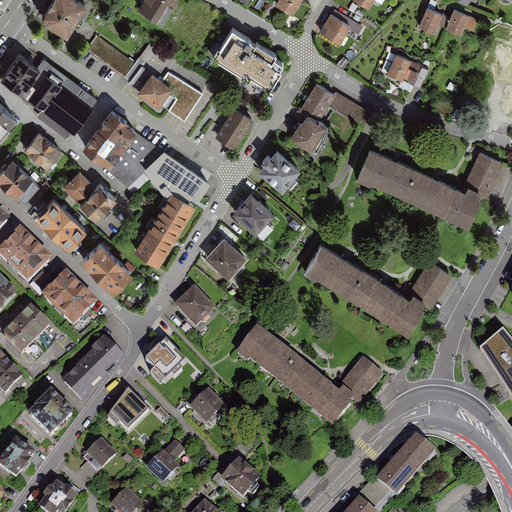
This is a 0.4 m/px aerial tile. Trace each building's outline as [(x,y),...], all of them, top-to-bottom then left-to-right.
[(87,4),(80,0),(52,0),(42,19),(69,35),(87,4)] [(146,0),(141,10),(167,22),(176,0),(146,0)] [(303,0),(275,0),(273,5),(295,16),(303,0)] [(375,0),(355,0),(371,8),(375,0)] [(451,18),(427,7),(418,27),(436,35),(440,25),(461,35),(466,25),(474,29),(478,21),(454,10),(451,18)] [(355,27),(336,16),(325,35),(344,45),(355,27)] [(135,63),(98,35),(88,49),(125,77),(135,63)] [(277,61),(232,36),(215,66),(259,91),(261,89),(272,96),(286,72),(274,65),(277,61)] [(511,44),(496,39),(488,61),(504,67),(507,59),(511,60),(511,44)] [(431,66),(395,53),(388,75),(421,87),(431,66)] [(43,70),(19,54),(1,80),(24,97),(43,70)] [(159,77),(173,87),(162,103),(183,118),(204,89),(168,64),(159,77)] [(159,77),(152,72),(138,92),(159,107),(162,103),(173,87),(159,77)] [(29,100),(74,134),(93,109),(48,75),(29,100)] [(300,120),(289,138),(313,152),(327,127),(319,122),(329,104),(364,125),(371,112),(317,80),(299,111),(308,115),(303,123),(300,120)] [(0,139),(17,119),(0,105),(0,139)] [(254,119),(235,107),(216,138),(236,149),(254,119)] [(135,132),(112,111),(84,147),(111,170),(135,132)] [(511,121),(501,119),(498,131),(510,134),(511,124),(511,121)] [(111,170),(129,187),(145,172),(164,153),(135,132),(111,170)] [(63,151),(39,133),(25,152),(48,170),(63,151)] [(396,158),(372,148),(359,178),(468,227),(482,196),(489,199),(506,161),(479,149),(462,187),(396,158)] [(277,150),(259,172),(268,180),(283,192),(302,170),(277,150)] [(167,199),(173,195),(192,207),(195,201),(207,182),(164,153),(145,172),(167,199)] [(34,177),(11,158),(0,170),(0,183),(17,198),(34,177)] [(97,187),(79,171),(62,189),(96,222),(118,199),(101,183),(97,187)] [(269,197),(262,191),(259,194),(266,200),(269,197)] [(276,215),(253,194),(234,214),(256,235),(276,215)] [(192,207),(173,195),(167,199),(134,253),(158,267),(159,265),(171,246),(195,210),(192,207)] [(56,200),(37,219),(69,250),(88,231),(56,200)] [(0,216),(0,236),(10,226),(0,216)] [(301,226),(294,220),(289,225),(296,231),(301,226)] [(45,297),(41,301),(74,333),(98,308),(66,277),(57,285),(45,273),(53,265),(20,234),(0,255),(0,261),(28,289),(33,285),(45,297)] [(248,260),(224,239),(207,260),(231,280),(248,260)] [(102,243),(82,263),(115,295),(134,274),(102,243)] [(408,297),(323,245),(306,272),(410,335),(426,307),(431,310),(453,275),(430,261),(408,297)] [(289,265),(285,262),(280,268),(284,271),(289,265)] [(0,280),(0,317),(19,298),(0,280)] [(196,288),(177,305),(197,326),(215,308),(196,288)] [(31,309),(1,339),(21,359),(51,330),(31,309)] [(340,393),(259,331),(239,357),(335,429),(353,406),(359,411),(385,377),(364,361),(340,393)] [(511,342),(505,334),(483,354),(511,398),(511,342)] [(104,341),(61,383),(83,405),(124,361),(104,341)] [(166,342),(146,361),(155,370),(151,374),(161,385),(163,383),(165,385),(173,377),(175,379),(183,372),(181,369),(187,363),(166,342)] [(0,355),(0,391),(7,399),(25,381),(0,355)] [(209,392),(190,410),(206,427),(225,410),(209,392)] [(72,414),(52,394),(30,417),(50,437),(72,414)] [(129,394),(112,418),(128,433),(149,412),(143,407),(129,394)] [(169,416),(161,407),(157,411),(165,419),(169,416)] [(417,439),(378,483),(398,500),(437,456),(417,439)] [(17,441),(0,463),(0,465),(17,477),(34,454),(17,441)] [(102,441),(84,458),(93,467),(98,472),(116,455),(102,441)] [(175,443),(166,453),(176,462),(185,453),(179,447),(175,443)] [(163,453),(146,471),(163,488),(180,470),(163,453)] [(135,461),(128,454),(123,459),(130,466),(135,461)] [(242,462),(222,482),(244,504),(264,484),(242,462)] [(55,483),(37,509),(40,511),(68,511),(77,499),(55,483)] [(128,489),(110,507),(115,511),(139,511),(145,506),(128,489)] [(214,511),(204,502),(195,511),(214,511)] [(369,511),(360,503),(351,511),(393,511),(392,510),(389,511),(369,511)]
